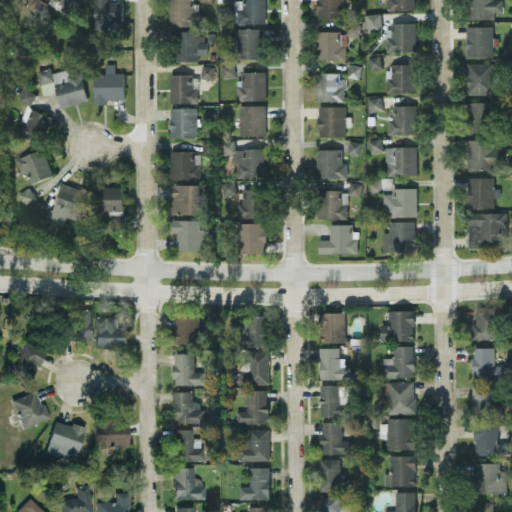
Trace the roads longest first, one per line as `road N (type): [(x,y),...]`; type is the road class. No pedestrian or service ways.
road 1 (residential): [(0,282),(293,296),(511,285)]
road 2 (residential): [(511,262),(293,271),(0,259)]
road 3 (residential): [(293,271),(292,0)]
road 4 (residential): [(442,268),(439,0)]
road 5 (residential): [(143,0),(146,267)]
road 6 (residential): [(150,511),(146,267)]
road 7 (residential): [(442,268),(445,511)]
road 8 (residential): [(293,511),(293,271)]
